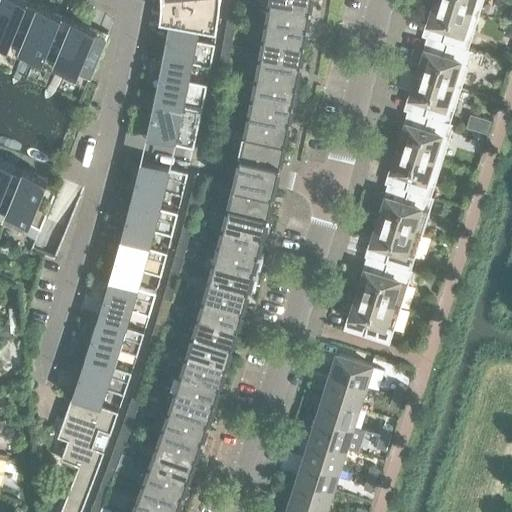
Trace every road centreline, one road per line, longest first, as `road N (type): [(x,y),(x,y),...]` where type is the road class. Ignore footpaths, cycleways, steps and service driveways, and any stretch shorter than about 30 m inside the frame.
road 1 (tertiary): [(230,511),(331,191)]
road 2 (residential): [(331,191),(104,136)]
road 3 (residential): [(104,136),(47,338)]
road 4 (tertiary): [(331,191),(379,0)]
road 5 (residential): [(109,0),(126,10),(132,30),(104,136)]
